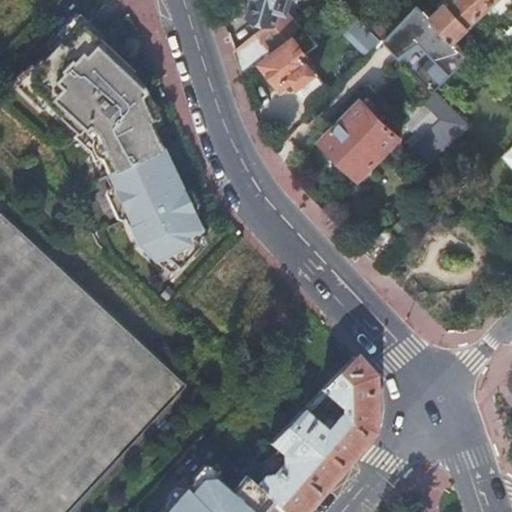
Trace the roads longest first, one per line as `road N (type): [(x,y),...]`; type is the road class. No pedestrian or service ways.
road 1 (secondary): [(437,400),(288,228),(232,149),(182,0)]
road 2 (tertiary): [(343,511),(437,400)]
road 3 (secondary): [(437,400),(482,511)]
